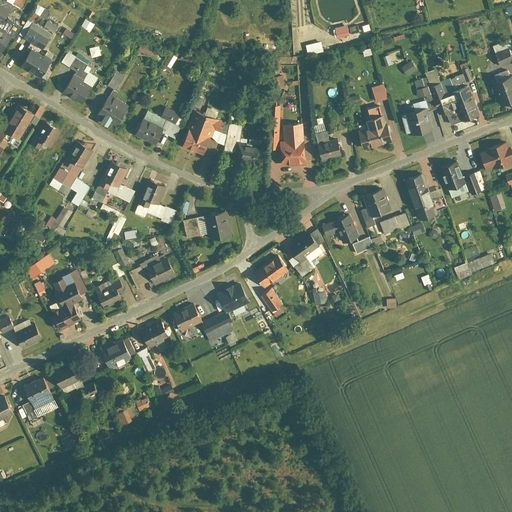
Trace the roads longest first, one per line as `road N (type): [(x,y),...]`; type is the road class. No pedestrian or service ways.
road 1 (track): [(511,259),(289,362),(353,511)]
road 2 (track): [(289,362),(0,498)]
road 3 (residential): [(253,252),(0,379)]
road 4 (residential): [(7,83),(125,153),(239,192)]
road 5 (residential): [(327,189),(511,122)]
